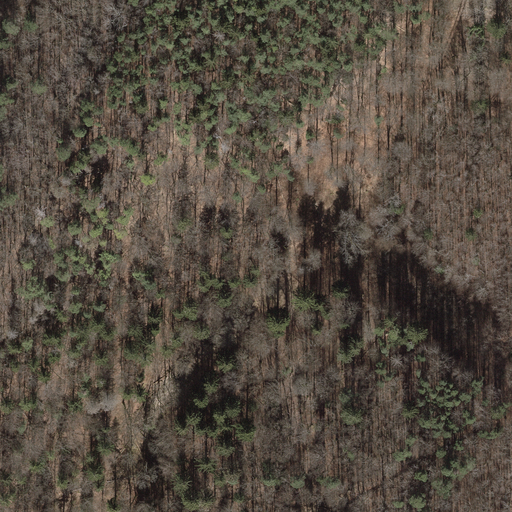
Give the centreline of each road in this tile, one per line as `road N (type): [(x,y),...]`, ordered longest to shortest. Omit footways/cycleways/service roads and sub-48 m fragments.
road 1 (track): [(91,511),(146,386),(325,223),(449,48),(464,0)]
road 2 (track): [(295,249),(280,356),(319,502),(496,416)]
